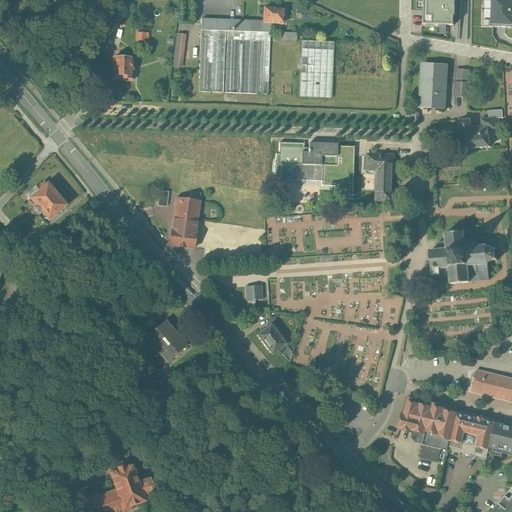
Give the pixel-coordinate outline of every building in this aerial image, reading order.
[(423,0),(422,25),(453,26),(454,0),(423,0)] [(511,0),(491,0),(492,1),(486,0),(485,21),(491,21),(491,26),(511,26),(511,0)] [(284,9),(265,8),(264,22),(270,22),(270,23),(283,24),(284,9)] [(264,22),(202,20),(201,31),(270,34),(270,23),(270,22),(264,22)] [(270,34),(201,31),(199,92),(224,93),(226,41),(228,41),(226,93),(238,94),(240,41),(246,42),(244,94),(267,95),(270,34)] [(297,34),(286,33),(286,42),(297,42),(297,34)] [(184,36),(177,35),(173,66),(180,67),(184,36)] [(334,42),(302,41),(299,97),(332,99),(334,42)] [(70,48),(63,66),(75,70),(81,52),(70,48)] [(133,59),(114,59),(114,81),(133,81),(133,68),(135,68),(135,66),(133,64),(133,59)] [(446,66),(422,65),(422,66),(421,81),(420,107),(444,108),(446,66)] [(392,76),(384,76),(383,100),(391,100),(392,76)] [(461,83),(455,83),(454,96),(468,96),(468,83),(461,83)] [(488,118),(503,117),(503,109),(488,110),(488,118)] [(499,119),(481,120),(481,127),(482,127),(482,131),(500,129),(499,119)] [(470,121),(460,121),(462,150),(490,149),(489,134),(483,134),(482,131),(482,127),(481,127),(471,128),(470,121)] [(309,148),(280,148),(279,164),(282,164),(281,180),(323,182),(323,165),(322,165),(322,157),(338,157),(338,144),(309,144),(309,148)] [(394,157),(367,155),(366,170),(377,170),(375,200),(392,201),(394,157)] [(68,206),(49,185),(47,186),(46,185),(41,189),(43,191),(33,199),(51,219),(64,207),(65,208),(68,206)] [(168,192),(159,191),(157,204),(167,205),(168,192)] [(200,202),(177,199),(171,246),(194,249),(200,202)] [(464,232),(445,234),(446,243),(437,244),(438,251),(430,252),(432,271),(441,270),(442,278),(450,277),(451,284),(469,282),(490,279),(488,264),(494,260),(498,262),(498,260),(495,259),(494,252),(498,249),(496,248),(494,250),(486,248),(475,249),(474,240),(465,241),(464,232)] [(96,265),(90,259),(81,266),(86,272),(84,273),(90,280),(98,274),(93,267),(96,265)] [(262,287),(245,288),(247,301),(256,304),(256,301),(263,300),(262,287)] [(187,346),(165,320),(145,337),(167,363),(187,346)] [(287,345),(271,326),(258,337),(262,343),(261,343),(267,350),(268,349),(273,356),(287,345)] [(511,378),(504,377),(502,376),(502,377),(495,375),(495,374),(494,374),(487,373),(487,372),(485,372),(478,371),(478,370),(476,370),(471,393),(472,393),(473,393),(480,395),(481,396),(481,395),(488,397),(490,398),(490,397),(497,399),(497,400),(499,400),(506,401),(506,402),(508,402),(511,402),(511,378)] [(456,414),(406,402),(400,428),(424,434),(422,445),(447,451),(456,414)] [(495,423),(456,414),(447,451),(458,453),(461,452),(463,452),(466,457),(471,454),(486,458),(489,448),(495,423)] [(511,511),(511,427),(495,423),(489,448),(511,453),(511,487),(506,495),(507,495),(498,505),(492,511),(511,511)] [(137,480),(132,465),(125,467),(123,464),(118,466),(119,469),(108,473),(114,490),(97,496),(97,494),(83,498),(84,501),(77,503),(80,511),(117,511),(123,511),(124,511),(135,508),(134,506),(146,501),(145,497),(162,491),(156,476),(147,479),(146,477),(137,480)]
